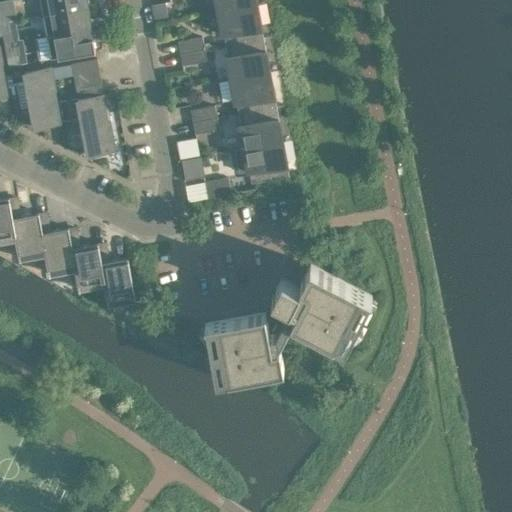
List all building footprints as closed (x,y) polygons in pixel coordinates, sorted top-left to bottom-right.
[(86,0),(40,0),(43,15),(88,7),(86,0)] [(215,0),(218,11),(257,4),(256,0),(215,0)] [(154,19),(168,16),(165,1),(152,3),(154,19)] [(222,33),(227,32),(229,44),(263,38),(257,4),(218,11),(222,33)] [(88,7),(43,15),(47,36),(91,28),(88,7)] [(0,23),(0,36),(9,34),(7,22),(0,23)] [(51,58),(96,50),(91,28),(47,36),(51,58)] [(202,37),(178,41),(180,53),(205,49),(202,37)] [(231,56),(226,57),(231,79),(270,72),(263,38),(229,44),(231,56)] [(182,65),(207,60),(205,49),(180,53),(182,65)] [(0,97),(8,96),(0,52),(0,97)] [(9,66),(21,64),(19,55),(7,57),(9,66)] [(97,58),(71,63),(74,76),(99,71),(97,58)] [(51,67),(25,72),(26,80),(17,82),(21,108),(31,106),(35,128),(61,123),(51,67)] [(99,71),(74,76),(76,88),(102,83),(99,71)] [(235,102),(240,101),(242,112),(276,106),(270,72),(231,79),(235,102)] [(102,83),(76,88),(78,99),(104,95),(102,83)] [(114,94),(105,95),(106,106),(116,104),(114,94)] [(88,155),(114,150),(104,95),(78,99),(88,155)] [(215,105),(191,109),(193,122),(217,117),(215,105)] [(244,124),(239,125),(243,147),(243,148),(283,140),(276,106),(242,112),(244,124)] [(195,134),(219,129),(217,117),(193,122),(195,134)] [(180,158),(200,155),(197,137),(176,140),(180,158)] [(243,147),(235,148),(239,172),(248,170),(253,169),(255,182),(289,175),(283,140),(243,148),(243,147)] [(228,177),(204,182),(207,198),(231,193),(228,177)] [(19,256),(20,256),(20,255),(44,250),(45,250),(40,222),(44,221),(43,214),(30,216),(30,214),(21,216),(18,195),(17,195),(17,198),(13,199),(14,206),(10,207),(15,235),(19,256)] [(0,198),(0,237),(15,235),(10,207),(14,206),(13,199),(1,201),(0,199),(0,198)] [(49,270),(74,265),(75,265),(69,237),(74,236),(72,229),(60,232),(60,229),(51,231),(47,210),(47,211),(47,213),(43,214),(44,221),(40,222),(45,250),(44,250),(48,271),(50,271),(49,270)] [(78,287),(79,286),(79,285),(104,280),(99,252),(103,251),(102,244),(90,247),(89,244),(81,246),(77,226),(76,226),(77,228),(72,229),(74,236),(69,237),(75,265),(74,265),(78,287)] [(136,301),(128,260),(118,262),(117,260),(110,261),(107,241),(106,241),(106,244),(102,244),(103,251),(99,252),(104,280),(108,302),(109,301),(109,300),(134,295),(135,301),(136,301)] [(372,296),(311,264),(299,286),(282,277),(272,297),(281,302),(270,322),(267,323),(265,312),(205,323),(205,325),(211,324),(215,350),(210,351),(210,352),(216,351),(221,379),(284,368),(280,346),(278,346),(292,320),(341,345),(354,320),(359,322),(359,321),(354,319),(367,295),(371,298),(372,296)]
